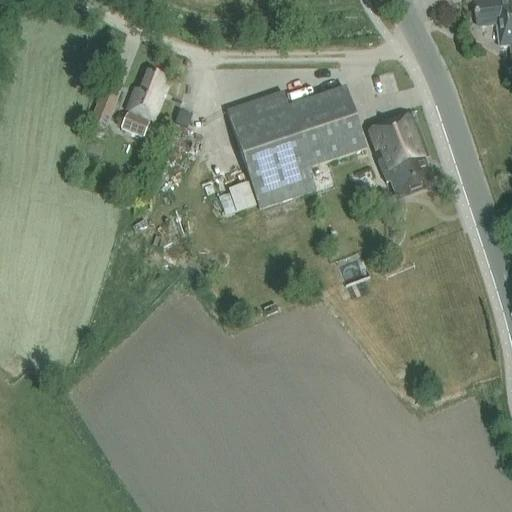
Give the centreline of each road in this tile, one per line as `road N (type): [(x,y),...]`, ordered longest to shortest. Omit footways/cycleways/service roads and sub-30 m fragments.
road 1 (track): [(75,0),(192,53),(344,56),(393,45)]
road 2 (tertiary): [(511,306),(444,93),(401,0)]
